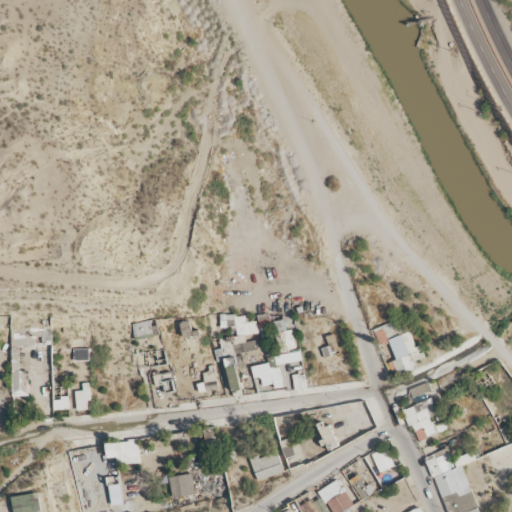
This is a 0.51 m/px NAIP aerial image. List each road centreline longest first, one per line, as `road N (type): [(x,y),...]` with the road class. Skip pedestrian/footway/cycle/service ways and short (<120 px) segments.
road 1 (residential): [(511,353),(392,226),(256,48)]
road 2 (residential): [(0,445),(379,391)]
road 3 (residential): [(435,511),(379,391),(315,192)]
road 4 (residential): [(315,192),(233,0)]
road 5 (residential): [(252,511),(394,426)]
